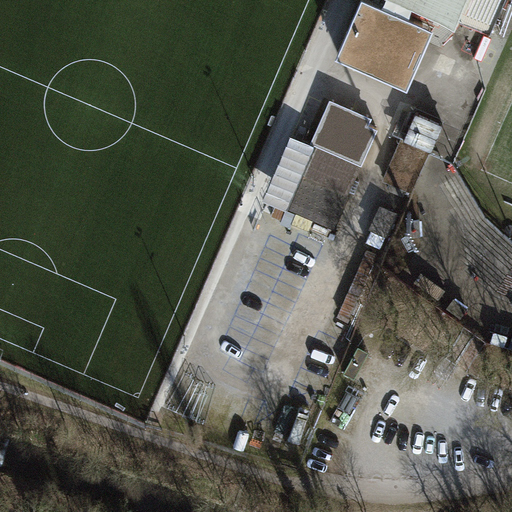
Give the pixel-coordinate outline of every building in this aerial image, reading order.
[(423,24),(368,0),(362,0),(339,53),(399,80),(423,24)] [(411,0),(491,36),(507,0),(411,0)] [(376,126),(329,106),(314,143),(318,144),(360,163),(376,126)] [(444,123),(416,110),(401,142),(403,143),(386,181),(413,193),(444,123)] [(360,163),(318,144),(306,173),(348,191),(360,163)] [(348,191),(306,173),(294,200),(338,219),(350,192),(348,191)]
